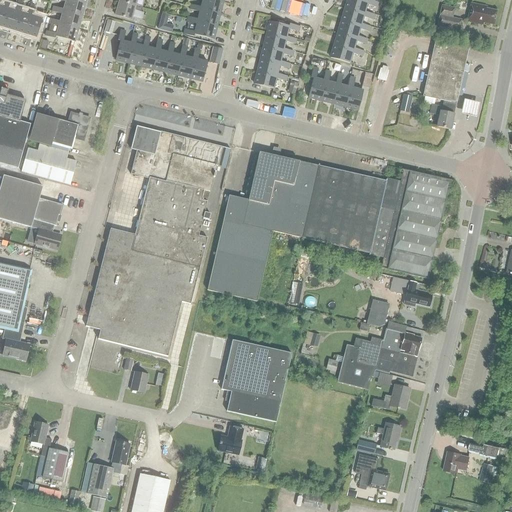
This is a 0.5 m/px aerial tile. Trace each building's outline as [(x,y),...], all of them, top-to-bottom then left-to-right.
[(4,0),(3,6),(4,7),(0,21),(0,26),(11,30),(17,10),(15,10),(7,8),(9,0),(4,0)] [(18,0),(15,10),(17,10),(11,30),(23,33),(29,14),(27,14),(20,11),(23,2),(18,0)] [(81,18),(84,6),(65,0),(65,2),(63,9),(53,7),(51,11),(61,14),(62,12),(81,18)] [(142,7),(135,5),(119,0),(115,15),(131,20),(134,10),(141,12),(142,7)] [(218,15),(221,3),(209,0),(201,0),(200,7),(190,5),(189,9),(198,12),(199,10),(218,15)] [(347,0),(346,6),(345,9),(364,15),(365,13),(365,12),(367,5),(377,8),(378,3),(371,1),(371,0),(347,0)] [(30,4),(27,14),(29,14),(23,33),(36,37),(42,18),(32,15),(35,6),(30,4)] [(483,23),(493,25),(496,11),(486,9),(486,7),(471,4),(467,21),(482,25),(483,23)] [(439,15),(437,26),(438,26),(454,30),(459,31),(461,20),(452,18),(454,8),(441,5),(439,15)] [(374,15),(365,13),(364,15),(345,9),(341,21),(361,26),(361,25),(363,17),(373,20),(374,15)] [(215,27),(218,15),(199,10),(198,12),(197,19),(187,17),(186,22),(188,22),(195,24),(196,22),(215,27)] [(77,30),(81,18),(62,12),(61,14),(59,22),(49,19),(48,24),(58,26),(58,25),(77,30)] [(162,14),(158,29),(171,32),(172,28),(164,25),(166,15),(162,14)] [(371,27),(361,25),(361,26),(341,21),(338,33),(357,39),(358,37),(357,37),(360,29),(369,32),(371,27)] [(212,40),(215,27),(196,22),(195,24),(188,22),(186,30),(184,29),(182,34),(193,37),(193,35),(212,40)] [(269,22),(267,32),(266,34),(285,39),(286,37),(288,29),(297,32),(299,27),(288,24),(288,27),(269,22)] [(74,42),(77,30),(58,25),(58,26),(56,34),(46,31),(45,36),(55,39),(55,37),(74,42)] [(115,60),(125,62),(127,63),(132,44),(130,43),(122,41),(125,32),(120,30),(117,41),(119,41),(115,60)] [(132,33),(130,43),(132,44),(127,63),(140,66),(144,47),(142,46),(135,44),(137,35),(132,33)] [(367,40),(358,37),(357,39),(338,33),(334,45),(353,51),(354,49),(356,42),(365,44),(367,40)] [(295,39),(286,37),(285,39),(266,34),(263,46),(282,51),(283,49),(285,42),(294,44),(295,39)] [(145,36),(142,46),(144,47),(140,66),(152,69),(157,50),(155,49),(147,47),(150,38),(145,36)] [(157,39),(155,49),(157,50),(152,69),(164,72),(169,53),(167,52),(160,50),(162,41),(157,39)] [(443,101),(455,104),(468,48),(452,45),(452,44),(451,44),(435,41),(422,96),(443,101)] [(169,42),(167,52),(169,53),(164,72),(177,75),(181,56),(179,55),(172,53),(174,44),(169,42)] [(363,52),(354,49),(353,51),(334,45),(330,58),(349,64),(352,54),(362,56),(363,52)] [(182,46),(179,55),(181,56),(177,75),(189,78),(194,59),(192,58),(184,56),(187,47),(182,46)] [(292,52),(283,49),(282,51),(263,46),(260,59),(279,63),(280,61),(282,54),(291,56),(292,52)] [(208,62),(219,65),(223,49),(212,47),(208,62)] [(194,49),(192,58),(194,59),(189,78),(202,81),(207,62),(197,60),(199,50),(194,49)] [(289,64),(280,61),(279,63),(260,59),(257,71),(276,76),(277,74),(279,66),(288,69),(289,64)] [(307,97),(317,100),(319,100),(324,81),(322,80),(315,78),(317,69),(312,68),(310,78),(312,78),(307,97)] [(286,76),(277,74),(276,76),(257,71),(254,84),(273,89),(276,79),(285,81),(286,76)] [(325,71),(322,80),(324,81),(319,100),(331,104),(336,84),(334,84),(327,82),(329,72),(325,71)] [(337,74),(334,84),(336,84),(331,104),(344,107),(349,88),(346,87),(339,85),(342,75),(337,74)] [(287,93),(294,95),(298,79),(291,77),(290,82),(287,93)] [(349,77),(346,87),(349,88),(344,107),(358,110),(362,91),(352,89),(354,79),(349,77)] [(0,164),(17,169),(22,153),(30,124),(19,121),(25,100),(6,95),(8,90),(1,88),(0,90),(0,164)] [(403,95),(399,111),(405,112),(407,102),(410,103),(411,97),(403,95)] [(479,103),(463,99),(460,113),(476,117),(479,103)] [(441,107),(431,105),(429,113),(438,116),(436,126),(436,127),(450,130),(455,104),(443,101),(441,107)] [(83,141),(89,118),(70,113),(67,123),(36,114),(29,140),(51,146),(52,143),(71,148),(73,139),(83,141)] [(110,229),(86,326),(88,327),(100,330),(98,339),(167,357),(181,301),(190,304),(199,268),(207,238),(198,236),(202,219),(208,221),(210,214),(204,213),(206,202),(209,192),(213,177),(214,178),(215,174),(214,174),(216,166),(217,166),(221,148),(159,132),(136,127),(130,149),(136,151),(130,174),(148,179),(134,235),(110,229)] [(21,172),(44,179),(69,186),(76,162),(65,159),(67,152),(39,144),(37,151),(27,148),(21,172)] [(318,165),(317,166),(258,153),(247,200),(228,196),(206,291),(256,302),(272,232),(301,239),(300,240),(301,240),(301,239),(368,254),(368,255),(369,256),(369,254),(382,257),(380,268),(379,268),(379,269),(428,280),(429,279),(427,279),(449,181),(451,182),(451,181),(401,170),(402,171),(399,185),(385,182),(386,180),(385,180),(385,182),(318,167),(318,165)] [(42,187),(19,180),(3,176),(0,185),(0,219),(30,228),(31,227),(39,230),(35,245),(55,250),(59,235),(51,233),(53,226),(56,226),(62,205),(39,199),(42,187)] [(0,327),(4,328),(2,339),(7,341),(3,356),(23,361),(27,344),(19,343),(23,321),(19,320),(29,271),(0,264),(0,327)] [(397,293),(405,295),(403,305),(414,308),(415,303),(428,306),(431,295),(417,291),(416,291),(414,291),(416,283),(409,281),(392,277),(389,290),(398,292),(397,293)] [(295,283),(291,304),(296,305),(301,284),(295,283)] [(370,311),(367,324),(379,327),(383,325),(386,315),(370,311)] [(370,343),(361,340),(355,339),(353,347),(346,345),(337,383),(367,390),(370,377),(373,378),(374,371),(389,374),(389,371),(410,376),(410,377),(411,377),(412,376),(411,376),(416,357),(417,356),(416,356),(418,351),(419,351),(419,350),(418,349),(421,339),(421,338),(420,338),(413,336),(413,335),(404,333),(404,334),(385,329),(382,341),(371,338),(370,343)] [(309,345),(316,347),(319,336),(313,334),(309,345)] [(226,412),(275,423),(291,354),(232,340),(220,390),(230,392),(226,412)] [(123,370),(130,372),(133,360),(125,358),(123,370)] [(130,390),(143,394),(148,376),(134,372),(130,390)] [(392,376),(379,372),(379,373),(377,379),(377,380),(390,383),(392,376)] [(372,401),(371,407),(388,411),(389,406),(397,408),(397,409),(398,409),(399,408),(404,410),(409,389),(394,385),(391,398),(385,397),(384,404),(372,401)] [(34,422),(30,442),(43,445),(40,456),(37,469),(43,470),(42,478),(61,482),(68,453),(49,449),(51,440),(45,438),(48,425),(34,422)] [(398,436),(400,427),(385,424),(384,430),(377,428),(376,434),(383,435),(380,447),(388,449),(388,450),(390,450),(390,449),(393,450),(395,441),(394,441),(396,436),(398,436)] [(220,436),(217,451),(238,456),(241,441),(240,441),(243,430),(229,427),(227,438),(220,436)] [(375,454),(378,442),(366,438),(362,450),(375,454)] [(93,464),(86,494),(106,498),(112,472),(126,476),(128,466),(125,465),(129,445),(115,442),(111,462),(113,463),(112,469),(93,464)] [(479,454),(479,456),(496,460),(499,448),(484,444),(483,447),(470,444),(469,452),(479,454)] [(466,471),(469,458),(460,456),(460,455),(447,452),(443,471),(456,474),(457,469),(466,471)] [(358,455),(354,473),(361,475),(358,484),(359,484),(366,486),(366,487),(370,488),(385,491),(389,474),(375,471),(378,460),(358,455)] [(258,472),(265,473),(268,458),(261,457),(258,472)] [(485,464),(482,474),(490,476),(493,466),(485,464)] [(130,511),(162,511),(169,481),(139,474),(130,511)] [(22,491),(38,496),(41,486),(25,481),(22,491)] [(61,502),(64,492),(41,486),(39,496),(61,502)] [(74,490),(72,500),(79,501),(81,491),(74,490)] [(302,505),(320,509),(322,498),(304,494),(302,505)] [(90,511),(95,511),(102,511),(105,500),(92,497),(90,511)] [(328,511),(335,511),(338,502),(331,500),(328,511)]
